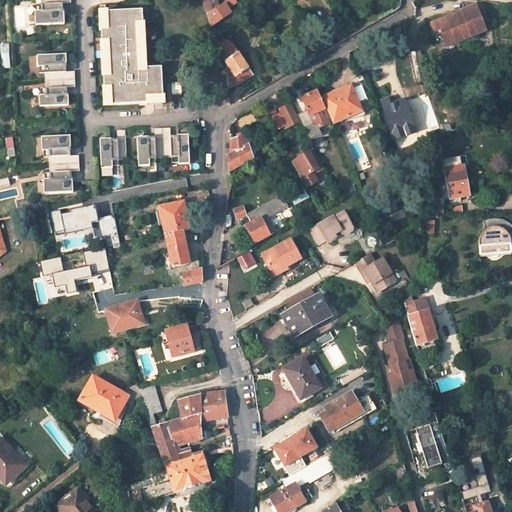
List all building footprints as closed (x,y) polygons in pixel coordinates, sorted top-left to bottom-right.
[(55,0),(40,0),(40,5),(35,5),(36,11),(34,11),(35,25),(64,24),(63,10),(56,10),(55,0)] [(55,0),(56,10),(63,10),(70,9),(69,0),(55,0)] [(202,0),(205,7),(207,15),(220,6),(218,0),(202,0)] [(227,2),(220,6),(207,15),(211,27),(233,13),(227,2)] [(484,33),(475,7),(453,15),(454,19),(447,22),(446,18),(430,24),(434,35),(439,33),(442,42),(452,38),(454,44),(484,33)] [(145,10),(100,12),(103,108),(165,106),(164,69),(147,70),(145,10)] [(452,38),(442,42),(444,48),(454,44),(452,38)] [(216,53),(226,46),(223,42),(215,48),(216,53)] [(10,68),(9,44),(0,44),(1,68),(10,68)] [(252,75),(229,44),(226,46),(216,53),(225,67),(227,90),(252,75)] [(417,83),(426,81),(420,51),(410,53),(410,55),(413,68),(417,83)] [(44,71),(44,79),(60,78),(59,64),(66,64),(66,52),(37,53),(37,65),(39,65),(39,72),(44,71)] [(413,68),(410,55),(404,56),(407,69),(413,68)] [(72,64),(66,64),(59,64),(60,78),(73,77),(72,64)] [(61,92),(67,92),(74,92),(73,77),(60,78),(61,92)] [(60,78),(44,79),(45,87),(40,87),(40,93),(39,93),(39,105),(68,104),(67,92),(61,92),(60,78)] [(323,101),(334,123),(362,108),(351,87),(342,91),(339,86),(323,94),(326,100),(323,101)] [(317,92),(301,99),(309,118),(324,110),(317,92)] [(383,102),(385,108),(392,106),(390,100),(383,102)] [(392,106),(385,108),(394,132),(404,129),(405,132),(419,128),(409,100),(392,106)] [(277,133),(300,122),(290,101),(267,111),(277,133)] [(259,116),(256,108),(243,114),(247,123),(259,116)] [(314,128),(305,133),(313,148),(321,144),(314,128)] [(174,142),(173,136),(173,129),(159,130),(160,143),(174,142)] [(145,131),(145,137),(146,144),(160,143),(159,130),(145,131)] [(104,133),(104,139),(105,146),(119,145),(118,132),(104,133)] [(246,134),(231,139),(230,154),(229,155),(229,169),(254,157),(250,146),(248,139),(246,134)] [(160,143),(161,159),(168,158),(169,163),(175,163),(175,165),(189,164),(188,135),(173,136),(174,142),(160,143)] [(49,158),(49,165),(65,165),(64,151),(71,150),(70,136),(41,138),(42,151),(43,151),(44,158),(49,158)] [(153,159),(161,159),(160,143),(146,144),(145,137),(131,138),(133,167),(147,166),(147,164),(153,164),(153,159)] [(112,162),(120,161),(119,145),(105,146),(104,139),(92,140),(94,169),(106,168),(106,167),(112,167),(112,162)] [(77,150),(71,150),(64,151),(65,165),(78,164),(77,150)] [(315,152),(293,164),(306,186),(309,191),(323,184),(317,175),(325,170),(315,152)] [(65,178),(72,178),(78,178),(78,164),(65,165),(65,178)] [(65,165),(49,165),(49,173),(44,173),(45,180),(43,180),(44,194),(73,192),(72,178),(65,178),(65,165)] [(470,197),(465,167),(444,171),(449,201),(470,197)] [(304,188),(292,195),(297,205),(310,198),(304,188)] [(291,206),(285,194),(248,215),(252,223),(267,215),(273,224),(265,228),(269,235),(279,230),(271,216),(291,206)] [(167,234),(183,231),(191,229),(187,205),(174,207),(174,204),(162,207),(167,234)] [(100,218),(97,205),(72,210),(73,213),(64,215),(63,210),(53,212),(58,237),(95,228),(94,223),(100,221),(104,237),(112,235),(115,246),(121,244),(116,214),(100,218)] [(234,210),(238,217),(245,214),(241,206),(234,210)] [(442,208),(427,207),(426,215),(442,216),(442,208)] [(464,207),(453,207),(452,216),(464,216),(464,207)] [(36,227),(33,212),(27,213),(30,228),(36,227)] [(309,230),(318,244),(323,241),(324,243),(338,235),(336,233),(342,229),(344,232),(347,233),(351,230),(352,228),(343,212),(333,218),(332,217),(309,230)] [(252,223),(246,226),(255,243),(269,235),(265,228),(273,224),(267,215),(252,223)] [(489,223),(484,225),(487,234),(484,237),(482,238),(481,240),(480,247),(481,259),(511,255),(511,253),(511,245),(511,244),(509,241),(506,238),(511,228),(503,222),(489,223)] [(167,234),(172,266),(189,262),(183,231),(167,234)] [(291,239),(262,255),(271,272),(283,266),(284,268),(302,258),(291,239)] [(107,248),(84,253),(87,268),(65,273),(62,257),(41,262),(44,278),(53,276),(56,290),(67,288),(68,296),(78,294),(76,283),(94,279),(93,278),(111,274),(107,248)] [(250,251),(239,257),(245,268),(256,262),(250,251)] [(365,270),(372,280),(378,292),(397,281),(384,258),(377,262),(371,254),(357,262),(362,271),(365,270)] [(283,266),(271,272),(273,277),(285,271),(284,268),(283,266)] [(203,281),(203,268),(183,273),(185,285),(203,281)] [(372,280),(365,270),(362,271),(369,282),(372,280)] [(312,288),(287,303),(292,311),(318,297),(312,288)] [(330,317),(319,296),(318,297),(292,311),(285,315),(296,336),(330,317)] [(246,310),(254,306),(251,300),(243,304),(246,310)] [(137,301),(106,310),(113,333),(141,325),(137,314),(140,313),(137,301)] [(426,301),(416,304),(405,308),(417,350),(438,343),(426,301)] [(389,376),(393,394),(413,390),(411,381),(409,373),(414,371),(412,363),(411,363),(404,342),(406,342),(397,319),(389,324),(393,344),(387,345),(392,368),(395,367),(396,375),(389,376)] [(194,353),(187,328),(167,333),(169,342),(171,341),(176,358),(194,353)] [(303,359),(283,371),(291,387),(294,385),(297,389),(295,390),(301,401),(320,390),(303,359)] [(126,399),(93,378),(79,401),(100,414),(97,418),(119,427),(131,408),(124,403),(126,399)] [(150,408),(158,406),(151,386),(139,389),(145,409),(150,408)] [(47,402),(39,391),(35,393),(44,404),(47,402)] [(228,417),(225,392),(223,392),(223,391),(199,394),(191,395),(175,399),(176,401),(177,401),(182,419),(156,425),(153,426),(166,466),(179,462),(177,455),(174,446),(201,439),(199,427),(200,419),(217,419),(228,417)] [(327,412),(320,416),(329,433),(336,429),(338,432),(376,410),(368,394),(356,401),(352,393),(325,408),(327,412)] [(511,393),(502,396),(504,405),(511,402),(511,393)] [(153,426),(156,425),(150,408),(145,409),(151,426),(153,426)] [(450,463),(438,424),(421,430),(424,440),(418,441),(427,471),(442,467),(441,466),(450,463)] [(295,433),(289,437),(300,458),(317,448),(306,430),(297,435),(295,433)] [(82,434),(76,439),(83,449),(90,444),(82,434)] [(283,443),(274,449),(284,467),(300,458),(289,437),(282,441),(283,443)] [(10,485),(27,470),(31,474),(38,469),(20,449),(13,455),(1,441),(0,442),(0,484),(8,490),(14,489),(10,485)] [(181,452),(177,455),(179,462),(166,466),(172,484),(132,496),(134,506),(211,482),(203,452),(190,454),(189,451),(184,451),(181,452)] [(322,457),(301,469),(309,483),(330,471),(322,457)] [(476,497),(477,502),(482,501),(480,496),(490,493),(480,457),(470,459),(472,468),(476,467),(478,471),(473,472),(477,484),(458,489),(461,501),(476,497)] [(280,511),(288,511),(306,502),(296,484),(272,498),(280,511)] [(92,511),(75,489),(53,506),(57,511),(92,511)] [(417,511),(415,502),(408,504),(410,511),(417,511)] [(464,511),(490,511),(487,502),(463,509),(464,511)] [(342,511),(338,503),(322,511),(342,511)]
